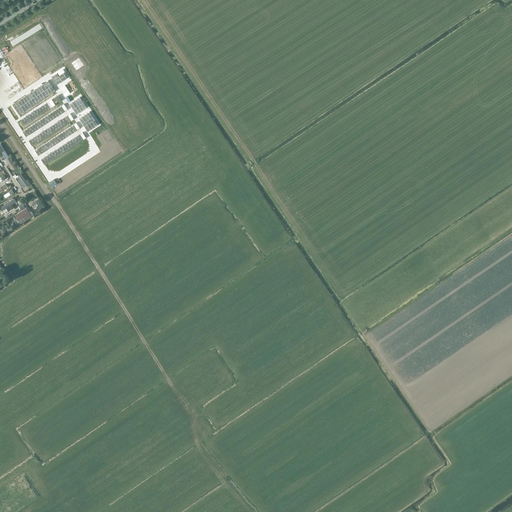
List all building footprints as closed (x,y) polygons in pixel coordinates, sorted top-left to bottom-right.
[(5,159),(12,169),(16,167),(9,156),(5,159)] [(24,193),(33,187),(27,179),(25,180),(21,174),(17,176),(16,173),(13,175),(24,193)] [(1,206),(3,210),(6,208),(8,211),(13,208),(11,205),(17,201),(14,198),(1,206)] [(34,208),(36,211),(43,206),(38,198),(35,200),(38,205),(34,208)] [(18,221),(30,215),(26,208),(15,214),(18,221)]
